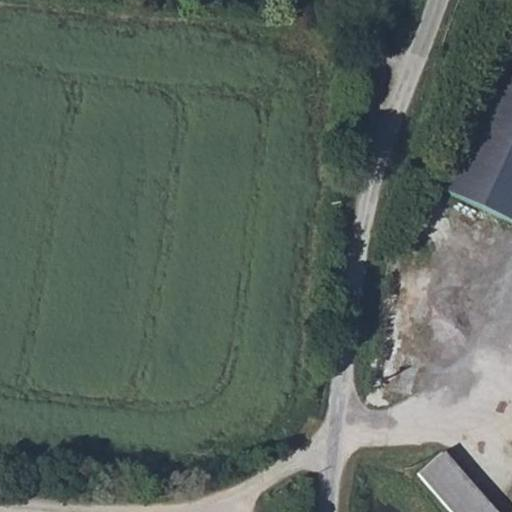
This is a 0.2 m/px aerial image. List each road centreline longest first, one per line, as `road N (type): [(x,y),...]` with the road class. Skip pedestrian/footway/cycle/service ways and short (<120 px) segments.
road 1 (unclassified): [(326,511),(372,161),(437,0)]
road 2 (track): [(156,511),(221,503),(331,454)]
road 3 (track): [(385,0),(372,161)]
